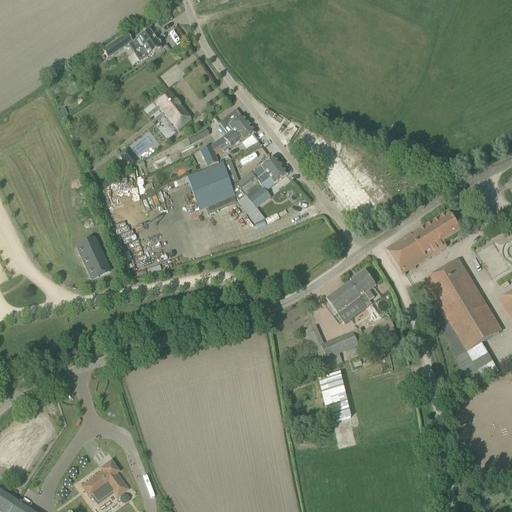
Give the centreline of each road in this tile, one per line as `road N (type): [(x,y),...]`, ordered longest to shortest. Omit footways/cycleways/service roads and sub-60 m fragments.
road 1 (unclassified): [(0,407),(48,378),(251,315),(362,251)]
road 2 (unclassified): [(362,251),(216,66),(185,0)]
road 3 (track): [(452,511),(423,357),(400,288),(374,244)]
road 4 (unclassified): [(362,251),(511,162)]
